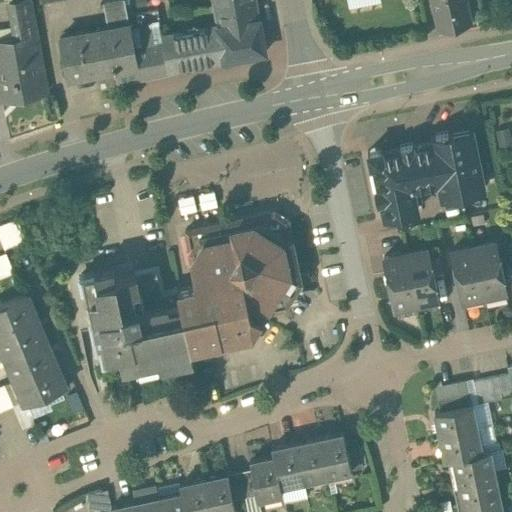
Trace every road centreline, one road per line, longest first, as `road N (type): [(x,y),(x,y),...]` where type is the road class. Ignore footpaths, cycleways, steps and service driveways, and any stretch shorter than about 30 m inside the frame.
road 1 (residential): [(16,490),(45,449),(98,430),(212,423),(376,367)]
road 2 (secondary): [(0,179),(312,97)]
road 3 (residential): [(312,97),(367,305)]
road 4 (secondary): [(312,97),(511,52)]
road 5 (residential): [(406,511),(376,367)]
road 6 (residential): [(376,367),(511,339)]
